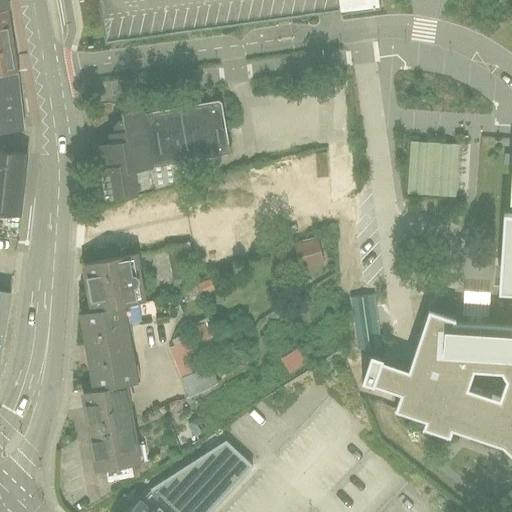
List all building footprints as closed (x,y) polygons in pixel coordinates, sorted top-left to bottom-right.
[(0,0),(0,10),(13,8),(11,0),(0,0)] [(103,0),(109,39),(326,8),(381,1),(381,0),(103,0)] [(0,10),(0,74),(13,73),(21,72),(13,8),(0,10)] [(0,129),(19,127),(13,73),(0,74),(0,129)] [(94,152),(107,216),(164,204),(159,178),(226,165),(212,95),(94,118),(100,151),(94,152)] [(424,146),(409,145),(404,201),(454,205),(458,149),(424,146)] [(0,213),(24,215),(30,153),(0,150),(0,213)] [(261,169),(260,167),(249,172),(257,191),(279,181),(272,164),(261,169)] [(511,208),(510,209),(507,290),(511,290),(511,320),(464,319),(434,309),(413,373),(379,362),(372,380),(406,392),(401,408),(433,417),(430,426),(454,432),(456,425),(510,443),(511,445),(511,208)] [(315,237),(298,243),(306,265),(323,260),(315,237)] [(187,245),(168,249),(175,283),(195,279),(187,245)] [(86,392),(99,470),(144,462),(130,386),(145,383),(135,327),(149,325),(138,261),(91,269),(99,313),(84,316),(97,390),(86,392)] [(376,300),(351,304),(359,357),(384,353),(376,300)] [(209,321),(194,327),(204,355),(220,349),(209,321)] [(194,338),(175,347),(186,373),(205,365),(194,338)] [(297,349),(281,359),(289,372),(305,363),(297,349)] [(205,365),(186,373),(194,392),(221,381),(213,362),(205,365)] [(133,511),(210,511),(252,467),(227,445),(142,502),(133,511)]
